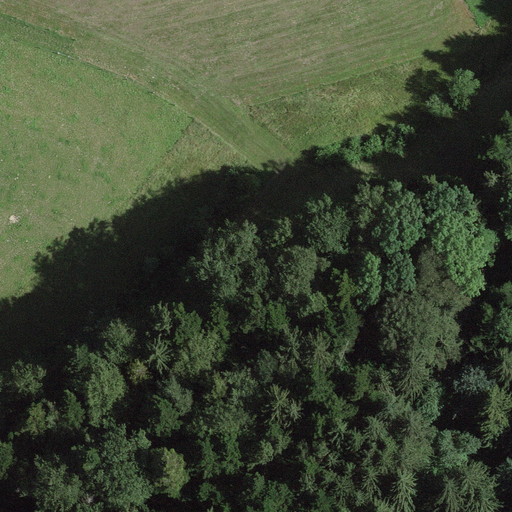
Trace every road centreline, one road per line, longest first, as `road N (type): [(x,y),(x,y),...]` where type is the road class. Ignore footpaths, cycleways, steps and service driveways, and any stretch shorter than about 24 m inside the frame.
road 1 (track): [(511,298),(470,319),(361,331),(250,377),(88,468),(53,511)]
road 2 (track): [(294,151),(283,182),(173,299),(87,364),(0,413)]
